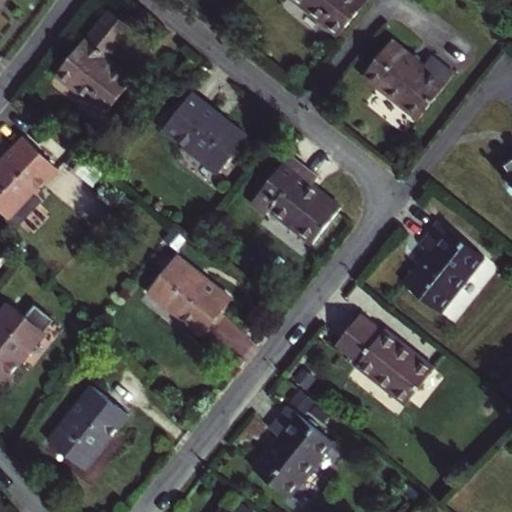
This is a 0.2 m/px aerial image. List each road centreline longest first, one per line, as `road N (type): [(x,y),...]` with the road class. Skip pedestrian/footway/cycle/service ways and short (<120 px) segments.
road 1 (residential): [(145,511),(396,194)]
road 2 (residential): [(158,0),(396,194)]
